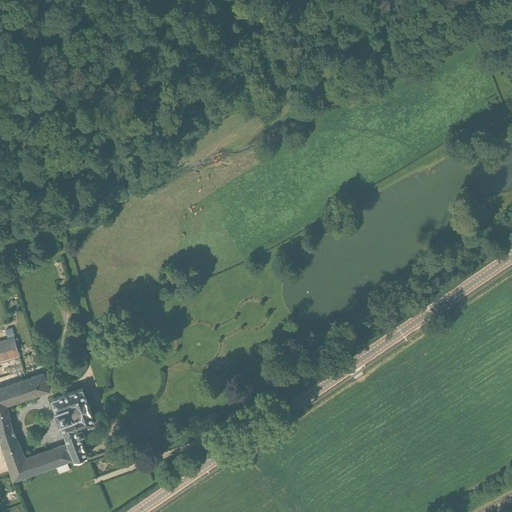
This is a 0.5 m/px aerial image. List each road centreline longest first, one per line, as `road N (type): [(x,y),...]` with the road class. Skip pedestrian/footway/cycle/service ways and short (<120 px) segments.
road 1 (tertiary): [(138,511),(511,257)]
road 2 (track): [(443,0),(159,142)]
